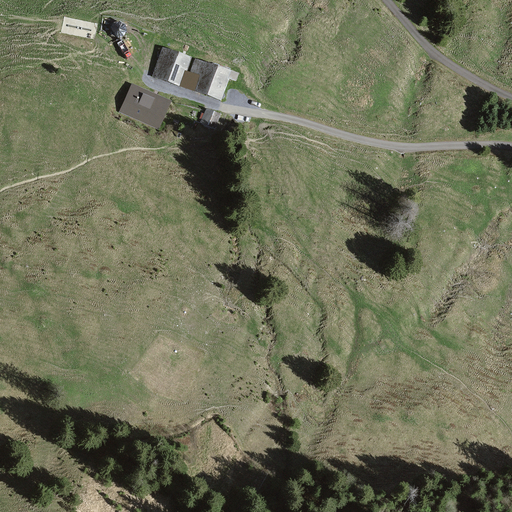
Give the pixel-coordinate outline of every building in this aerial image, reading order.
[(66,19),(63,31),(89,37),(92,25),(66,19)] [(128,34),(127,20),(114,22),(115,36),(128,34)] [(191,59),(161,49),(151,78),(181,88),(191,59)] [(231,73),(194,60),(184,90),(220,103),(231,73)] [(171,103),(130,86),(118,113),(159,130),(171,103)] [(220,116),(205,110),(200,123),(214,129),(220,116)]
